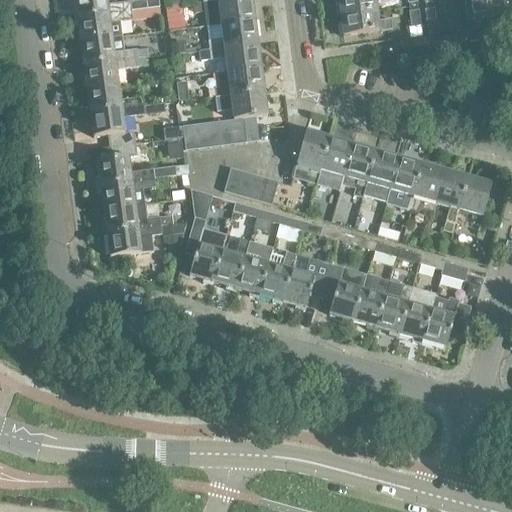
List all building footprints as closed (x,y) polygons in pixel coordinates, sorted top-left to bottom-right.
[(106,0),(74,0),(77,20),(131,13),(130,4),(108,7),(106,0)] [(158,0),(145,0),(147,11),(159,10),(158,0)] [(169,0),(170,9),(182,8),(184,8),(183,0),(169,0)] [(220,27),(254,22),(250,0),(240,0),(203,5),(204,14),(218,12),(220,27)] [(340,18),(377,14),(375,0),(337,0),(338,0),(336,0),(337,6),(338,6),(340,18)] [(502,9),(500,0),(476,0),(463,2),(465,21),(453,23),(455,34),(487,29),(486,19),(503,17),(503,15),(504,15),(504,9),(502,9)] [(203,5),(192,6),(193,15),(204,14),(203,5)] [(170,9),(165,9),(165,11),(168,33),(185,31),(182,8),(170,9)] [(434,10),(424,11),(426,27),(436,26),(434,10)] [(142,12),(131,13),(132,22),(143,21),(142,12)] [(420,28),(418,12),(409,13),(411,29),(420,28)] [(80,44),(112,40),(122,38),(120,24),(132,22),(131,13),(77,20),(80,44)] [(339,26),(341,25),(343,39),(391,32),(390,22),(379,23),(377,14),(340,18),(340,19),(338,20),(339,26)] [(209,52),(257,46),(254,22),(220,27),(221,41),(208,43),(209,52)] [(84,68),(115,63),(138,60),(136,52),(124,53),(122,38),(112,40),(80,44),(84,68)] [(183,44),(170,45),(172,57),(184,55),(183,44)] [(226,75),(260,70),(257,46),(209,52),(210,62),(224,60),(226,75)] [(147,51),(136,52),(138,60),(138,61),(146,60),(148,60),(147,51)] [(87,91),(118,87),(116,73),(139,70),(138,61),(138,60),(115,63),(84,68),(87,91)] [(215,100),(263,94),(260,70),(226,75),(217,76),(219,90),(214,90),(215,100)] [(186,84),(176,86),(178,104),(188,103),(186,84)] [(118,87),(87,91),(90,115),(144,108),(143,100),(121,103),(118,87)] [(243,121),(256,120),(266,118),(263,94),(215,100),(217,109),(230,108),(232,122),(243,121)] [(107,138),(109,150),(135,146),(133,134),(125,135),(123,120),(145,118),(144,108),(90,115),(93,140),(107,138)] [(243,121),(246,146),(258,144),(256,120),(243,121)] [(231,122),(234,147),(246,146),(243,121),(232,122),(231,122)] [(219,124),(222,149),(234,147),(231,122),(219,124)] [(219,124),(207,126),(210,150),(222,149),(219,124)] [(185,153),(198,152),(210,150),(207,126),(182,129),(185,153)] [(296,167),(292,180),(316,187),(319,174),(329,141),(305,134),(296,167)] [(329,141),(319,174),(316,187),(324,189),(339,193),(352,147),(329,141)] [(100,188),(132,184),(158,180),(176,178),(174,170),(131,175),(129,160),(137,159),(135,146),(109,150),(110,162),(96,163),(100,188)] [(375,154),(352,147),(339,193),(341,187),(355,191),(353,197),(362,200),(375,154)] [(398,160),(375,154),(362,200),(371,203),(373,196),(387,200),(398,160)] [(421,167),(398,160),(387,200),(389,194),(403,198),(399,211),(408,213),(421,167)] [(444,173),(421,167),(408,213),(417,216),(419,212),(432,216),(444,173)] [(223,194),(236,198),(242,174),(230,171),(223,194)] [(458,213),(467,180),(444,173),(432,216),(433,216),(435,207),(449,211),(445,224),(442,233),(451,236),(454,227),(458,213)] [(242,174),(236,198),(247,201),(254,178),(242,174)] [(254,178),(247,201),(259,204),(266,181),(254,178)] [(132,184),(100,188),(103,212),(145,206),(143,191),(155,190),(154,186),(159,185),(158,180),(132,184)] [(491,187),(467,180),(458,213),(454,227),(464,229),(467,216),(482,220),(491,187)] [(266,181),(259,204),(271,208),(278,184),(266,181)] [(221,253),(226,238),(203,232),(205,223),(212,199),(190,193),(194,220),(184,254),(195,257),(189,278),(203,282),(202,285),(212,288),(212,285),(221,253)] [(232,214),(251,219),(254,211),(235,205),(232,214)] [(106,236),(138,231),(160,229),(158,220),(147,222),(145,206),(103,212),(106,236)] [(256,220),(274,226),(277,217),(258,212),(256,220)] [(300,224),(281,218),(279,227),(298,232),(300,224)] [(302,233),(321,239),(323,230),(304,225),(302,233)] [(151,239),(161,237),(161,239),(183,237),(186,226),(160,229),(138,231),(106,236),(110,260),(153,254),(151,239)] [(378,229),(376,238),(397,244),(400,235),(378,229)] [(339,235),(328,232),(325,240),(337,243),(339,235)] [(341,244),(374,254),(376,245),(344,236),(341,244)] [(221,253),(212,285),(226,288),(226,292),(235,294),(249,244),(240,242),(235,257),(221,253)] [(258,301),(267,266),(272,251),(262,248),(261,253),(248,249),(249,244),(235,294),(236,291),(250,295),(249,298),(258,301)] [(374,254),(391,258),(393,250),(376,245),(374,254)] [(258,301),(259,297),(273,301),(272,305),(281,307),(295,257),(286,255),(285,259),(271,256),(272,251),(267,266),(258,301)] [(395,260),(414,265),(416,256),(397,251),(395,260)] [(281,307),(282,304),(296,308),(295,311),(305,314),(309,298),(321,301),(331,267),(309,261),(305,276),(291,273),(296,257),(295,257),(281,307)] [(439,263),(421,258),(418,266),(437,271),(439,263)] [(444,264),(440,278),(464,284),(467,271),(444,264)] [(333,305),(329,317),(344,321),(343,324),(352,327),(362,292),(367,277),(357,274),(331,267),(321,301),(333,305)] [(354,323),(367,327),(366,331),(375,333),(389,283),(380,280),(367,277),(362,292),(352,327),(353,327),(354,323)] [(413,290),(389,283),(375,333),(376,333),(377,330),(390,334),(389,337),(399,340),(408,305),(413,290)] [(469,287),(466,298),(476,301),(479,290),(469,287)] [(413,290),(408,305),(399,340),(400,336),(413,340),(412,344),(422,346),(435,299),(436,296),(426,294),(413,290)] [(435,299),(422,346),(423,343),(437,347),(436,350),(445,353),(451,334),(463,338),(471,309),(458,305),(459,303),(450,300),(449,303),(435,299)]
